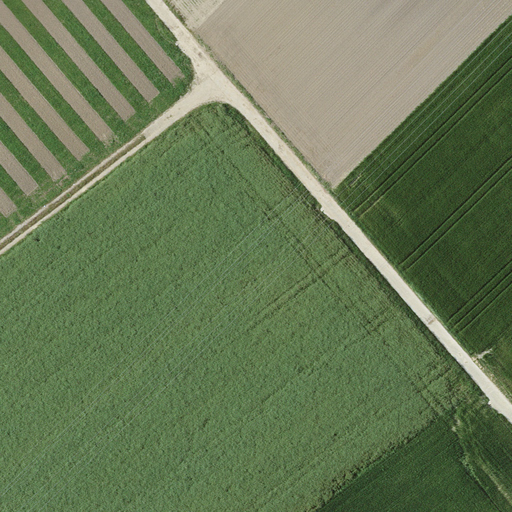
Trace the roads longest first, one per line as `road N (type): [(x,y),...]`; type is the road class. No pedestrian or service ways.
road 1 (track): [(152,0),(511,415)]
road 2 (track): [(0,246),(219,77)]
